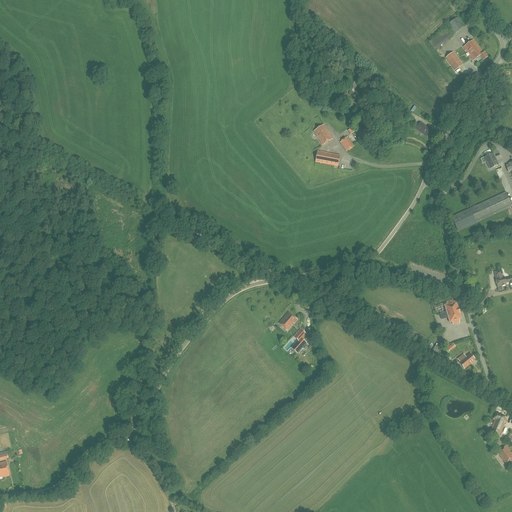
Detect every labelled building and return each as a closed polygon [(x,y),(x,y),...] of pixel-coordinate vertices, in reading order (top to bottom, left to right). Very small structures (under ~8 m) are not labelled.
[(448,24),(455,33),(464,27),(457,18),(448,24)] [(480,56),(483,60),(488,57),(484,52),(483,53),(478,47),(477,48),(476,46),(477,45),(473,40),(463,47),(467,52),(469,51),(471,54),(470,55),(473,60),(480,56)] [(446,58),(455,70),(462,65),(453,53),(446,58)] [(384,124),(390,118),(387,114),(381,120),(382,121),(381,122),(384,124)] [(387,123),(383,128),(386,131),(394,122),(392,120),(388,125),(387,123)] [(416,123),(414,130),(419,131),(419,134),(423,135),(426,138),(432,130),(427,126),(416,123)] [(314,131),(322,145),(333,139),(324,125),(314,131)] [(348,137),(340,142),(346,151),(354,146),(348,137)] [(317,152),(316,162),(338,166),(340,156),(317,152)] [(485,162),(488,161),(489,164),(488,164),(490,169),(498,165),(493,154),(486,157),(483,158),(485,162)] [(511,205),(506,192),(451,217),(458,231),(511,206),(511,205)] [(496,278),(496,279),(497,287),(506,285),(505,283),(509,282),(509,284),(511,283),(511,277),(504,279),(504,277),(503,277),(502,271),(495,273),(496,278)] [(441,307),(443,313),(444,317),(448,316),(450,323),(452,322),(453,324),(459,323),(459,320),(461,319),(456,302),(453,303),(453,300),(446,302),(447,305),(444,305),(444,303),(431,307),(433,312),(436,311),(435,308),(441,307)] [(278,323),(287,331),(297,320),(289,312),(285,316),(282,318),(283,318),(278,323)] [(302,339),(307,334),(300,329),(293,337),(297,341),(291,348),(297,354),(307,343),(302,339)] [(449,351),(455,347),(452,343),(446,348),(449,351)] [(473,363),(473,362),(475,360),(470,354),(466,358),(465,357),(462,360),(467,366),(470,364),(471,364),(473,363)] [(499,435),(506,418),(496,413),(493,419),(495,420),(490,431),(499,435)] [(511,458),(511,454),(506,446),(497,452),(505,464),(511,458)] [(0,460),(8,459),(7,454),(8,454),(7,451),(0,452),(0,460)] [(0,476),(2,476),(3,477),(9,476),(6,462),(0,463),(0,476)]
